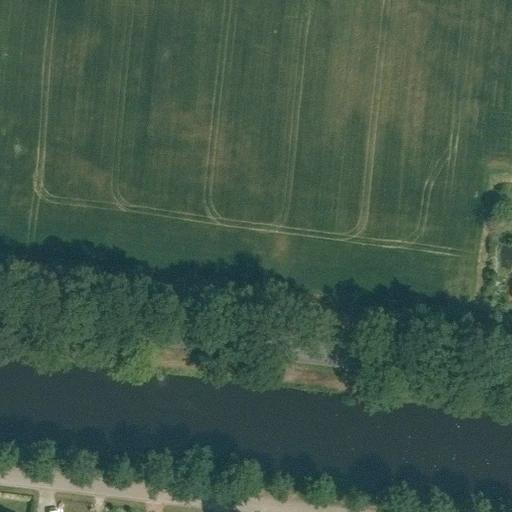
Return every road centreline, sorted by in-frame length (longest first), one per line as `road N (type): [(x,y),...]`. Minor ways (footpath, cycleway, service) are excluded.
road 1 (tertiary): [(511,377),(0,316)]
road 2 (unclassified): [(303,511),(0,475)]
